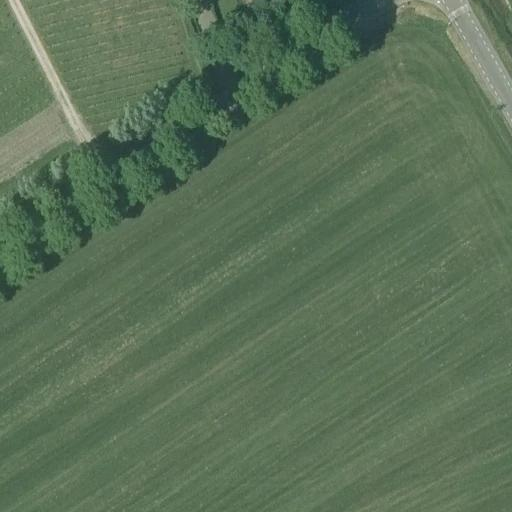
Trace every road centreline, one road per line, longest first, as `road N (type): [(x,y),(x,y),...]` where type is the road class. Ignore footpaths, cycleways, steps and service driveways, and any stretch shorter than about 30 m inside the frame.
road 1 (tertiary): [(0,274),(395,0)]
road 2 (secondary): [(511,117),(443,0)]
